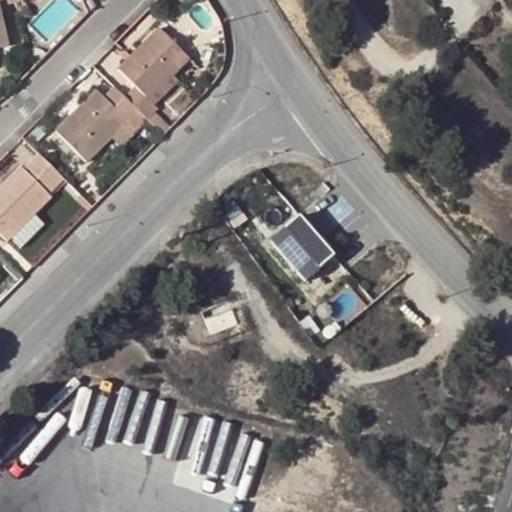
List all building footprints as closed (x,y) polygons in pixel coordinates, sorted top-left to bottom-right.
[(126,98),(147,120),(155,112),(158,109),(153,105),(148,100),(173,76),(190,58),(160,29),(119,70),(135,87),(126,98)] [(45,55),(46,54),(45,51),(40,49),(36,47),(33,47),(28,49),(32,67),(45,55)] [(148,100),(153,105),(177,81),(173,76),(148,100)] [(126,98),(117,88),(106,99),(115,108),(126,98)] [(137,130),(147,120),(126,98),(115,108),(106,99),(98,91),(55,132),(86,162),(113,136),(128,121),(137,130)] [(147,120),(163,135),(171,127),(155,112),(147,120)] [(122,145),(137,130),(128,121),(113,136),(122,145)] [(64,178),(39,154),(24,170),(21,167),(0,188),(0,235),(6,242),(11,238),(34,215),(52,198),(48,194),(64,178)] [(78,199),(82,195),(69,183),(65,187),(78,199)] [(44,225),(34,215),(11,238),(21,247),(44,225)] [(298,215),(269,241),(304,280),(333,255),(298,215)] [(204,320),(209,335),(237,325),(232,309),(204,320)]
